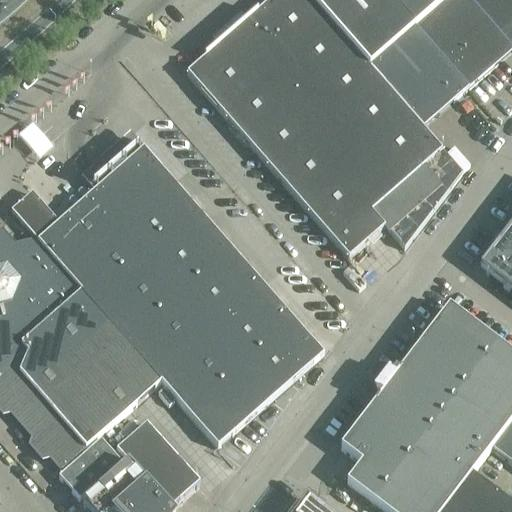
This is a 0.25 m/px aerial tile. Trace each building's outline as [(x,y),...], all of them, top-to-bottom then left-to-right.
[(462,177),(423,132),(370,71),(307,0),(274,0),(187,77),(349,262),(385,231),(404,253),(462,177)] [(307,0),(370,71),(451,0),(307,0)] [(511,0),(451,0),(370,71),(423,132),(511,54),(511,50),(501,38),(511,27),(511,0)] [(84,298),(161,387),(218,452),(324,359),(144,152),(140,155),(130,143),(96,173),(87,181),(97,193),(47,237),(37,245),(84,298)] [(511,228),(484,265),(479,271),(511,296),(511,228)] [(61,475),(84,454),(20,381),(27,363),(20,354),(84,298),(37,245),(35,242),(15,247),(2,232),(0,232),(0,415),(3,419),(10,417),(31,441),(28,448),(42,464),(49,462),(61,475)] [(84,454),(159,388),(161,387),(84,298),(20,354),(27,363),(20,381),(84,454)] [(379,511),(445,511),(511,425),(511,359),(449,311),(397,378),(395,376),(392,380),(395,383),(382,401),(378,398),(375,402),(377,404),(341,452),(361,468),(347,487),(379,511)] [(511,426),(492,452),(511,467),(511,426)] [(128,468),(159,504),(166,511),(173,511),(199,489),(147,429),(117,455),(128,468)] [(59,481),(80,505),(122,468),(101,444),(59,481)] [(166,511),(159,504),(128,468),(83,508),(86,511),(166,511)] [(446,511),(511,511),(511,510),(471,479),(446,511)] [(317,511),(307,503),(300,511),(317,511)]
